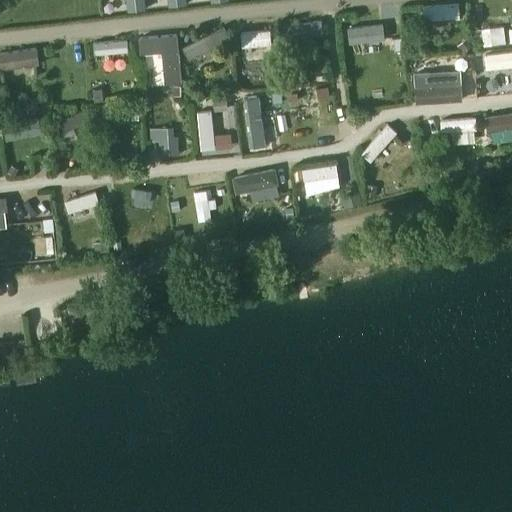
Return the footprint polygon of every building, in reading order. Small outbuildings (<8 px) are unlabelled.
[(461,2),(424,4),(425,21),(462,19),(461,2)] [(284,39),(325,35),(324,21),(283,25),(284,39)] [(273,30),(243,30),(244,66),(274,65),(273,30)] [(141,54),(162,52),(165,85),(182,83),(178,35),(139,38),(141,54)] [(98,52),(131,51),(130,40),(97,41),(98,52)] [(511,46),(491,47),(491,64),(511,62),(511,46)] [(0,67),(42,64),(41,47),(0,50),(0,67)] [(435,78),(453,78),(452,92),(468,93),(469,64),(435,63),(435,78)] [(291,93),(292,128),(307,128),(306,93),(291,93)] [(245,101),(248,147),(265,146),(262,100),(245,101)] [(69,140),(98,127),(89,107),(60,120),(69,140)] [(237,148),(236,132),(216,133),(215,109),(199,110),(201,149),(237,148)] [(511,110),(488,115),(492,142),(509,139),(507,128),(511,127),(511,110)] [(442,132),(478,131),(478,117),(442,119),(442,132)] [(377,163),(399,129),(386,121),(365,155),(377,163)] [(152,126),(152,139),(162,140),(162,154),(179,155),(179,127),(152,126)] [(306,182),(341,178),(340,164),(304,167),(306,182)] [(14,175),(17,170),(11,167),(8,172),(14,175)] [(238,202),(281,197),(278,169),(235,174),(238,202)] [(98,190),(66,199),(70,212),(102,202),(98,190)] [(0,229),(10,229),(9,198),(0,198),(0,229)]
